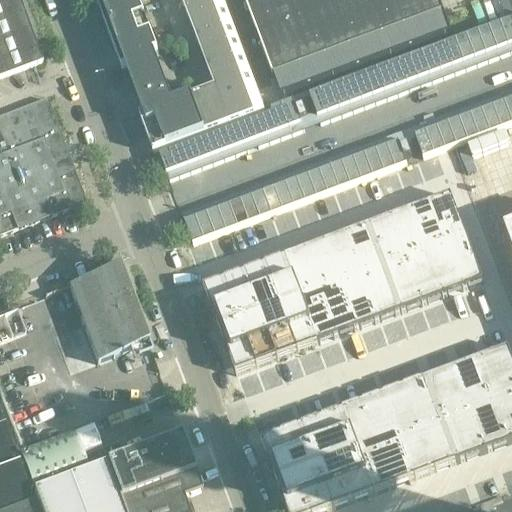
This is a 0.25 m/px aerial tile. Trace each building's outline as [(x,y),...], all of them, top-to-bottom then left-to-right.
[(0,0),(0,79),(41,64),(17,0),(0,0)] [(94,0),(152,155),(264,113),(221,0),(94,0)] [(242,0),(272,79),(280,100),(450,36),(442,15),(436,0),(242,0)] [(511,55),(511,23),(511,22),(500,26),(511,56),(511,55)] [(511,56),(500,26),(489,30),(500,60),(511,56)] [(500,60),(489,30),(478,34),(489,64),(500,60)] [(489,64),(478,34),(466,39),(478,68),(489,64)] [(478,68),(466,39),(455,43),(466,73),(478,68)] [(466,73),(455,43),(444,47),(455,77),(466,73)] [(455,77),(444,47),(433,51),(444,81),(455,77)] [(444,81),(433,51),(421,55),(433,85),(444,81)] [(433,85),(421,55),(410,60),(421,90),(433,85)] [(421,90),(410,60),(399,64),(410,94),(421,90)] [(410,94),(399,64),(388,68),(399,98),(410,94)] [(399,98),(388,68),(376,72),(388,102),(399,98)] [(388,102),(376,72),(365,76),(376,106),(388,102)] [(376,106),(365,76),(354,81),(365,111),(376,106)] [(365,111),(354,81),(343,85),(354,115),(365,111)] [(354,115),(343,85),(331,89),(343,119),(354,115)] [(343,119),(331,89),(320,93),(331,123),(343,119)] [(331,123),(320,93),(309,98),(316,116),(320,127),(331,123)] [(511,93),(502,98),(511,125),(511,93)] [(511,125),(502,98),(490,102),(502,132),(511,128),(511,125)] [(47,102),(0,119),(0,237),(63,214),(85,205),(69,161),(63,147),(62,143),(47,102)] [(490,102),(479,106),(490,136),(502,132),(490,102)] [(293,104),(282,108),(293,138),(304,134),(300,122),(295,110),(293,104)] [(479,106),(468,110),(479,140),(490,136),(479,106)] [(293,138),(282,108),(270,112),(272,116),(281,142),(293,138)] [(303,108),(295,110),(300,122),(307,120),(303,108)] [(468,110),(457,115),(468,145),(471,143),(479,140),(468,110)] [(457,115),(445,119),(457,149),(468,145),(457,115)] [(281,142),(272,116),(260,120),(270,146),(281,142)] [(445,119),(434,123),(445,153),(457,149),(445,119)] [(270,146),(260,120),(249,124),(259,150),(270,146)] [(434,123),(423,127),(434,157),(445,153),(434,123)] [(259,150),(249,124),(238,128),(248,155),(259,150)] [(423,127),(412,131),(416,143),(423,161),(434,157),(423,127)] [(248,155),(238,128),(227,133),(236,159),(248,155)] [(236,159),(227,133),(215,137),(225,163),(236,159)] [(225,163),(215,137),(204,141),(214,167),(225,163)] [(396,138),(384,142),(395,172),(407,168),(404,161),(400,149),(396,138)] [(214,167),(204,141),(193,145),(203,171),(214,167)] [(384,142),(373,146),(384,176),(395,172),(384,142)] [(203,171),(193,145),(182,149),(191,176),(203,171)] [(373,146),(362,150),(373,180),(384,176),(373,146)] [(407,146),(400,149),(404,161),(411,158),(407,146)] [(191,176),(182,149),(170,154),(180,180),(191,176)] [(373,180),(362,150),(350,154),(362,184),(373,180)] [(180,180),(170,154),(159,158),(169,184),(180,180)] [(362,184),(350,154),(339,159),(350,189),(362,184)] [(350,189),(339,159),(328,163),(339,193),(350,189)] [(339,193),(328,163),(317,167),(328,197),(339,193)] [(328,197),(317,167),(305,171),(317,201),(328,197)] [(317,201),(305,171),(294,175),(305,206),(317,201)] [(305,206),(294,175),(283,180),(294,210),(305,206)] [(294,210),(283,180),(272,184),(283,214),(294,210)] [(283,214),(272,184),(260,188),(272,218),(283,214)] [(272,218),(260,188),(249,192),(260,222),(272,218)] [(260,222),(249,192),(238,197),(249,227),(260,222)] [(249,227),(238,197),(227,201),(238,231),(249,227)] [(451,199),(205,291),(204,291),(236,377),(237,377),(483,285),(451,199)] [(238,231),(227,201),(215,205),(226,235),(238,231)] [(226,235),(215,205),(204,209),(215,239),(226,235)] [(215,239),(204,209),(193,213),(204,243),(215,239)] [(204,243),(193,213),(181,218),(193,248),(204,243)] [(118,271),(69,289),(73,299),(98,366),(147,347),(118,271)] [(60,285),(49,289),(51,295),(63,291),(60,285)] [(511,362),(508,352),(261,444),(286,511),(332,511),(511,444),(511,362)] [(0,416),(0,511),(5,511),(32,502),(0,416)] [(181,435),(106,463),(120,500),(194,472),(181,435)] [(32,489),(63,478),(88,469),(77,440),(21,459),(32,489)] [(33,492),(40,511),(122,511),(105,465),(63,480),(33,492)] [(194,472),(120,500),(124,511),(190,511),(185,497),(201,490),(194,472)] [(477,507),(478,511),(494,511),(492,507),(502,503),(501,498),(477,507)] [(35,511),(32,502),(5,511),(35,511)]
